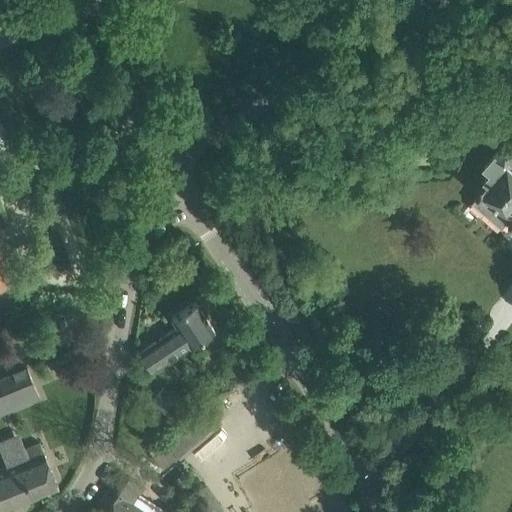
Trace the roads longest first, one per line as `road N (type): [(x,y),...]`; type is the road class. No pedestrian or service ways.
road 1 (unclassified): [(390,511),(194,226),(179,189)]
road 2 (unclassified): [(64,511),(92,457),(134,252),(179,189)]
road 3 (residential): [(443,0),(167,158)]
road 4 (unclassified): [(167,158),(108,0)]
